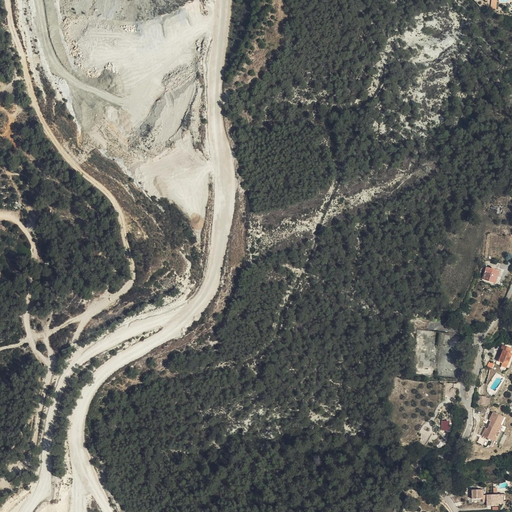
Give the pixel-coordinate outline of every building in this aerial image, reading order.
[(499,271),(487,267),(482,278),(495,283),(499,271)] [(502,363),(508,365),(511,358),(508,357),(510,352),(511,349),(503,345),(499,353),(502,354),(501,356),(499,361),(502,363)] [(478,395),(477,406),(485,404),(486,396),(478,395)] [(496,441),(506,416),(493,411),(483,436),(496,441)] [(480,497),(480,488),(471,488),(471,497),(480,497)] [(502,492),(482,493),(482,496),(482,499),(486,499),(486,503),(495,503),(495,501),(497,501),(502,501),(502,499),(502,492)]
